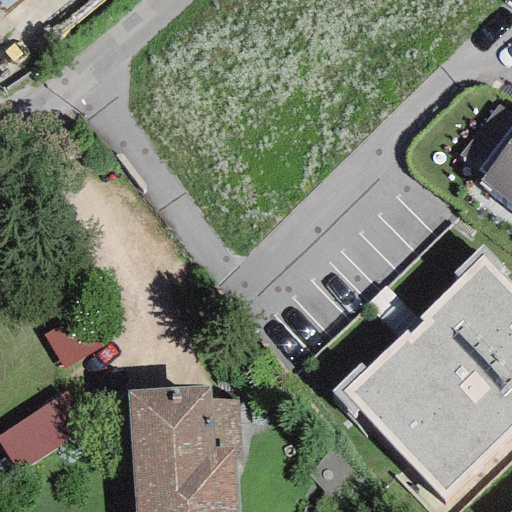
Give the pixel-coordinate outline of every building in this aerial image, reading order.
[(511,126),(477,169),(484,175),(478,181),(511,208),(511,126)] [(483,245),(453,273),(459,279),(363,369),(358,365),(330,392),(351,415),(357,409),(442,498),(511,432),(511,289),(496,272),(502,266),(483,245)] [(41,334),(62,367),(99,343),(77,310),(41,334)] [(208,385),(126,391),(134,511),(237,511),(234,464),(241,464),(236,400),(209,401),(208,385)] [(0,444),(16,468),(81,424),(61,395),(0,435),(0,444)]
